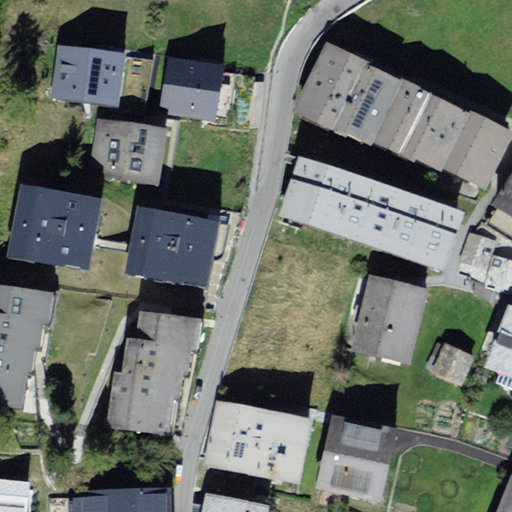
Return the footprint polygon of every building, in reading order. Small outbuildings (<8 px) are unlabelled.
[(505,117),(327,38),(299,101),(477,180),(505,117)] [(66,43),(57,96),(113,104),(121,52),(66,43)] [(166,57),(159,114),(225,122),(232,66),(166,57)] [(167,182),(176,133),(99,119),(90,168),(167,182)] [(463,211),(306,148),(286,197),(443,260),(463,211)] [(511,169),(496,195),(511,205),(511,169)] [(22,183),(8,249),(91,266),(105,200),(22,183)] [(136,206),(127,264),(201,276),(211,218),(136,206)] [(480,260),(490,237),(470,228),(459,251),(480,260)] [(511,259),(488,255),(484,278),(511,283),(511,259)] [(421,290),(368,277),(352,343),(406,356),(421,290)] [(0,398),(32,404),(51,291),(0,282),(0,398)] [(511,301),(509,300),(482,368),(511,380),(511,301)] [(194,316),(122,306),(106,421),(177,431),(194,316)] [(471,358),(438,344),(427,368),(460,383),(471,358)] [(221,396),(206,465),(285,483),(302,416),(221,396)] [(390,431),(321,418),(308,486),(378,498),(390,431)] [(511,511),(511,476),(509,475),(493,511),(511,511)] [(0,511),(31,511),(33,480),(0,478),(0,511)] [(63,487),(63,511),(166,511),(166,485),(63,487)] [(212,492),(208,511),(257,511),(259,500),(212,492)]
